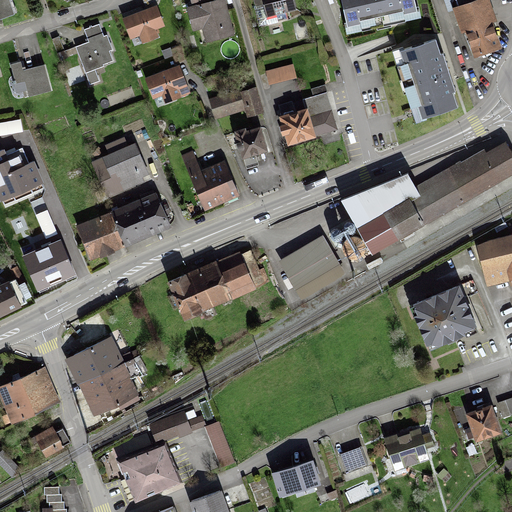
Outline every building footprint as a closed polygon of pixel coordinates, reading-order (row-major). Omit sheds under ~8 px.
[(4,0),(0,0),(0,19),(10,17),(4,0)] [(223,0),(187,10),(193,31),(200,29),(204,44),(233,37),(223,0)] [(250,0),(253,8),(263,6),(265,17),(292,10),(289,0),(250,0)] [(420,12),(416,0),(342,0),(349,27),(420,12)] [(487,0),(456,10),(472,59),(497,51),(489,26),(494,24),(487,0)] [(155,7),(120,20),(127,39),(137,35),(139,42),(155,36),(152,30),(162,26),(155,7)] [(86,45),(75,49),(87,85),(96,82),(93,71),(110,65),(106,52),(110,50),(106,37),(101,39),(97,27),(82,32),(86,45)] [(436,38),(399,49),(418,116),(456,105),(436,38)] [(11,80),(21,78),(26,96),(46,92),(40,68),(21,72),(19,63),(7,66),(11,80)] [(293,64),(265,71),(269,85),(297,77),(293,64)] [(177,68),(143,81),(150,100),(157,97),(161,106),(180,98),(176,89),(184,86),(177,68)] [(309,117),(314,136),(337,129),(331,110),(326,92),(328,92),(326,85),(311,89),(313,97),(302,100),(305,110),(306,110),(309,117)] [(255,88),(209,102),(214,120),(244,111),(246,118),(262,113),(255,88)] [(305,110),(279,117),(287,146),(315,138),(314,136),(309,117),(306,110),(305,110)] [(258,129),(231,139),(239,159),(265,150),(258,129)] [(352,222),(356,230),(407,200),(422,226),(511,173),(511,161),(501,143),(484,152),(481,147),(352,222)] [(132,145),(101,157),(116,194),(147,182),(132,145)] [(4,150),(0,151),(0,198),(1,201),(44,183),(34,161),(28,164),(22,149),(6,155),(4,150)] [(191,153),(180,157),(202,214),(237,200),(223,163),(198,172),(191,153)] [(153,196),(75,230),(89,262),(167,228),(153,196)] [(407,200),(356,230),(371,255),(422,226),(407,200)] [(511,237),(476,246),(487,288),(511,281),(511,237)] [(321,238),(278,262),(294,289),(337,265),(321,238)] [(60,245),(17,266),(35,302),(78,281),(60,245)] [(238,254),(167,283),(182,319),(245,293),(251,308),(261,304),(255,289),(268,284),(262,268),(246,275),(238,254)] [(6,285),(0,287),(0,314),(17,307),(6,285)] [(459,287),(413,307),(433,352),(478,333),(459,287)] [(137,399),(110,339),(65,360),(77,385),(79,384),(94,416),(137,399)] [(44,369),(0,386),(0,401),(9,424),(58,404),(44,369)] [(489,407),(465,416),(473,438),(497,429),(489,407)] [(181,411),(146,427),(155,446),(189,430),(181,411)] [(415,428),(383,438),(393,469),(425,459),(415,428)] [(50,430),(33,442),(45,459),(61,448),(50,430)] [(224,438),(211,443),(222,468),(234,463),(224,438)] [(160,447),(118,464),(132,501),(175,484),(160,447)] [(359,450),(340,456),(345,471),(364,465),(359,450)] [(310,461),(270,475),(277,496),(318,483),(310,461)] [(223,511),(217,494),(187,504),(189,511),(223,511)]
